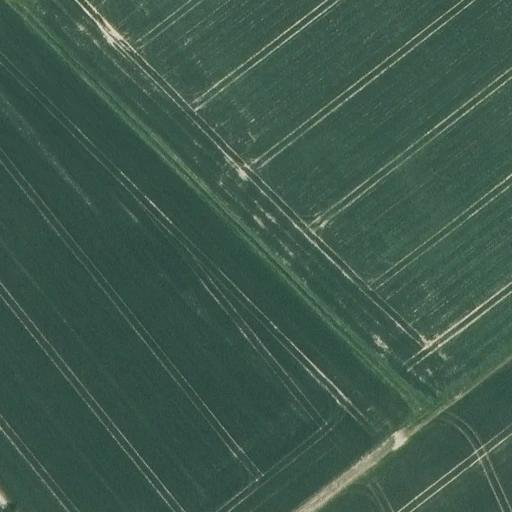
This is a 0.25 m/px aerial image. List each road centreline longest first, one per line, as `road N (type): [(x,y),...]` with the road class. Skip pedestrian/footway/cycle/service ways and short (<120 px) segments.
road 1 (track): [(7,0),(425,419)]
road 2 (track): [(306,511),(511,362)]
